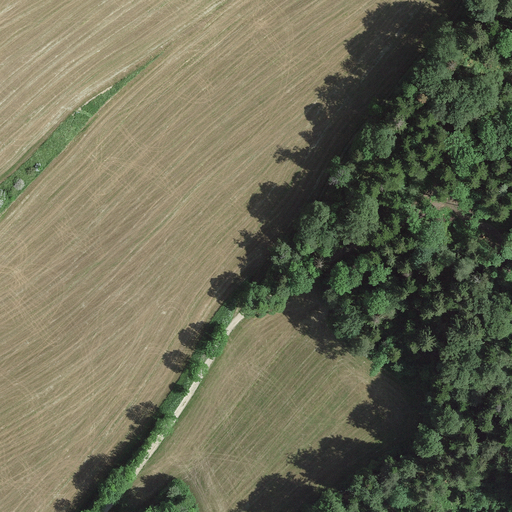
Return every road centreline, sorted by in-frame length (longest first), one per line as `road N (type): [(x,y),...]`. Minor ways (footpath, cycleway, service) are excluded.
road 1 (track): [(457,0),(241,315)]
road 2 (track): [(511,134),(441,198),(241,315)]
road 3 (track): [(241,315),(101,511)]
